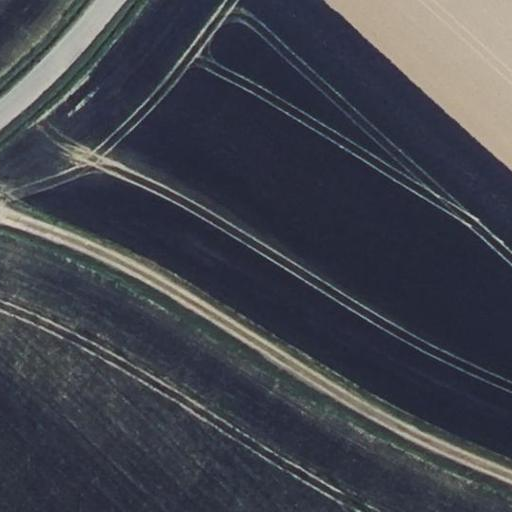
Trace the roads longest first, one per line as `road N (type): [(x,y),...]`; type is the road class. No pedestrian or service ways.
road 1 (track): [(0,213),(159,283),(407,430),(511,474)]
road 2 (unclassified): [(110,0),(0,114)]
